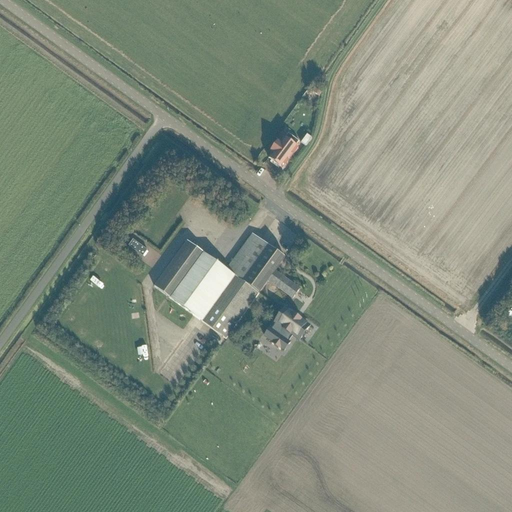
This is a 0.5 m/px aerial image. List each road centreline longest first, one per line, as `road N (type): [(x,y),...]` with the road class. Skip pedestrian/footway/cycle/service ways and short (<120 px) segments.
road 1 (unclassified): [(511,368),(163,116)]
road 2 (unclassified): [(0,344),(163,116)]
road 3 (unclassified): [(163,116),(2,0)]
